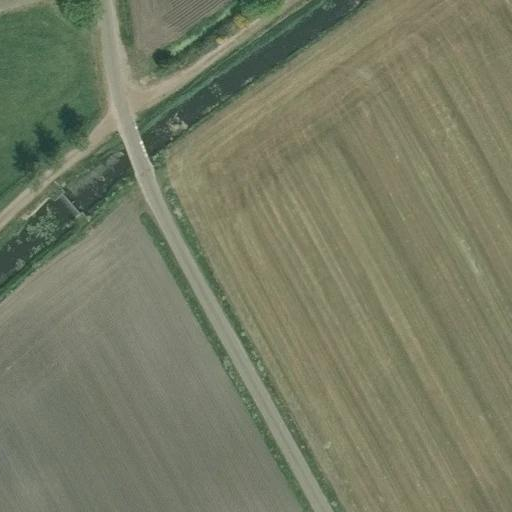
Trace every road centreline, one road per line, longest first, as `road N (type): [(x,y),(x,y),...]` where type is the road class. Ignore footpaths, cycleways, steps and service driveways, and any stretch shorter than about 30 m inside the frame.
road 1 (unclassified): [(323,511),(145,172),(117,94),(106,0)]
road 2 (track): [(286,0),(104,127),(0,221)]
